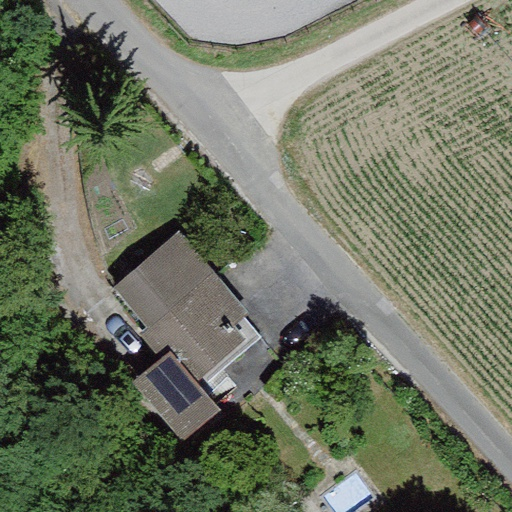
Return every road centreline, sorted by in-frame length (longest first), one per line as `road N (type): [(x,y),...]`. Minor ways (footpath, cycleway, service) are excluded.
road 1 (track): [(231,112),(451,0)]
road 2 (residential): [(104,0),(231,112)]
